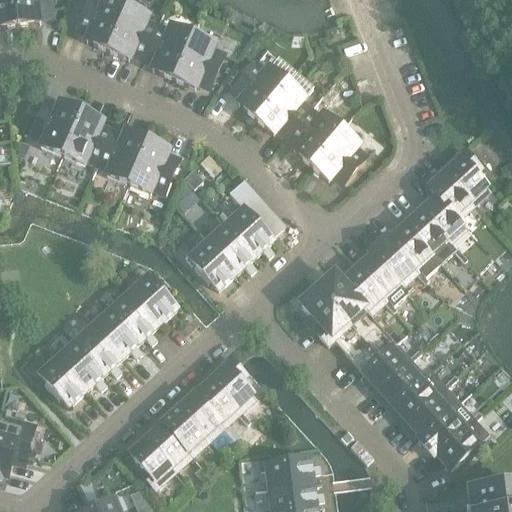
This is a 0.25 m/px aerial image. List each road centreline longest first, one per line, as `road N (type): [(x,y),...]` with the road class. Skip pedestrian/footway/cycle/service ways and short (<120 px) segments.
road 1 (residential): [(0,67),(34,63),(209,139),(319,245)]
road 2 (residential): [(31,511),(246,313)]
road 3 (residential): [(319,245),(402,166),(407,151),(354,0)]
road 4 (residential): [(402,511),(399,481),(246,313)]
